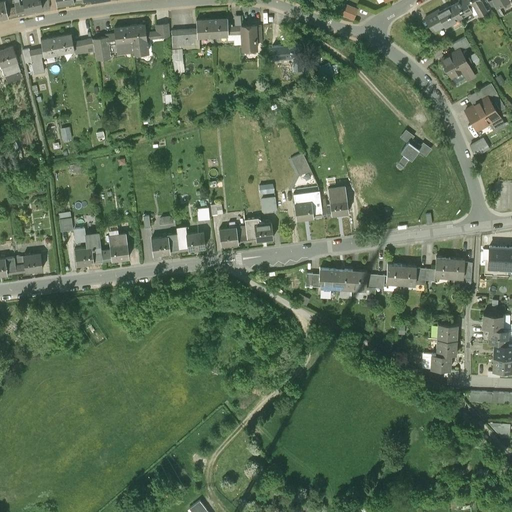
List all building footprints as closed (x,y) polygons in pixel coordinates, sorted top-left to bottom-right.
[(40,0),(22,0),(24,6),(25,12),(43,8),(40,0)] [(460,0),(461,1),(451,7),(458,19),(472,11),(469,6),(473,4),(480,16),(487,12),(480,0),(479,0),(460,0)] [(357,9),(342,3),(338,14),(353,20),(357,9)] [(17,14),(25,12),(24,6),(15,7),(17,14)] [(8,16),(17,14),(15,7),(6,10),(8,16)] [(439,11),(425,18),(433,32),(444,26),(444,27),(458,19),(451,7),(440,13),(439,11)] [(227,18),(211,19),(212,36),(227,35),(227,40),(234,39),(234,33),(241,33),(241,26),(227,26),(227,18)] [(211,19),(196,19),(196,28),(197,37),(212,36),(211,19)] [(145,24),(130,26),(133,52),(133,55),(148,53),(147,40),(161,38),(160,31),(157,31),(146,33),(145,24)] [(166,38),(169,37),(169,24),(156,25),(157,31),(160,31),(161,38),(166,38)] [(256,43),(255,25),(241,26),(241,33),(242,44),(243,49),(256,48),(255,43),(256,43)] [(116,36),(102,38),(103,45),(116,43),(118,53),(133,52),(130,26),(114,27),(116,36)] [(197,37),(196,28),(177,29),(178,44),(194,43),(194,37),(197,37)] [(234,33),(234,39),(234,45),(242,44),(241,33),(234,33)] [(71,34),(56,37),(59,54),(74,51),(75,54),(88,52),(86,39),(73,42),(71,34)] [(465,36),(451,43),(456,51),(459,49),(469,44),(465,36)] [(56,37),(41,40),(43,48),(29,51),(31,62),(34,73),(44,71),(41,56),(44,55),(45,57),(59,54),(56,37)] [(88,52),(95,51),(93,38),(86,39),(88,52)] [(118,58),(118,53),(116,43),(103,45),(102,38),(93,38),(95,51),(96,60),(118,58)] [(301,44),(273,46),(273,60),(292,59),(293,71),(301,70),(301,57),(302,57),(301,44)] [(13,46),(0,50),(0,65),(1,65),(2,67),(5,76),(8,84),(23,78),(18,61),(13,46)] [(26,63),(31,62),(29,51),(28,48),(23,49),(26,63)] [(467,80),(474,76),(459,49),(456,51),(441,59),(444,65),(443,68),(445,72),(448,72),(451,76),(462,71),(467,80)] [(330,66),(329,63),(319,66),(323,80),(335,76),(334,71),(339,70),(337,63),(330,66)] [(491,82),(475,91),(479,98),(478,98),(480,101),(487,97),(497,92),(491,82)] [(499,116),(487,97),(480,101),(465,110),(477,129),(490,122),(495,130),(504,125),(499,116)] [(71,140),(68,127),(60,129),(63,142),(71,140)] [(414,135),(405,129),(399,137),(407,142),(400,152),(403,154),(396,162),(396,165),(399,168),(401,167),(405,163),(409,158),(412,160),(419,150),(426,156),(431,149),(423,142),(420,145),(412,138),(414,135)] [(104,139),(102,132),(96,134),(97,140),(104,139)] [(474,158),(488,150),(481,139),(470,146),(474,158)] [(302,154),(291,159),(300,177),(311,172),(302,154)] [(81,164),(69,166),(71,174),(82,172),(81,164)] [(274,193),(273,184),(259,186),(260,195),(274,193)] [(345,185),(328,187),(330,205),(331,208),(332,215),(349,213),(345,185)] [(319,191),(294,194),(295,205),(294,205),(296,219),(322,216),(321,209),(320,201),(319,191)] [(260,199),(262,212),(277,210),(275,196),(260,199)] [(321,209),(331,208),(330,205),(327,206),(326,200),(320,201),(321,209)] [(210,205),(211,215),(223,214),(222,203),(210,205)] [(384,215),(393,215),(392,207),(384,208),(384,215)] [(208,208),(197,209),(198,221),(209,219),(208,208)] [(322,216),(332,215),(331,208),(321,209),(322,216)] [(70,218),(70,212),(58,214),(61,231),(72,230),(70,218)] [(248,219),(244,220),(245,227),(247,241),(261,240),(273,238),(272,223),(259,225),(258,218),(248,219)] [(106,234),(99,235),(102,261),(104,261),(111,260),(129,257),(126,233),(118,234),(117,225),(109,226),(109,228),(106,229),(106,234)] [(204,232),(187,234),(186,227),(176,228),(178,244),(179,251),(206,247),(204,232)] [(245,227),(219,230),(221,245),(233,243),(247,241),(245,227)] [(87,248),(74,249),(76,264),(102,261),(99,235),(99,233),(85,235),(87,248)] [(169,237),(151,239),(153,254),(164,252),(179,251),(178,244),(170,245),(169,237)] [(511,248),(489,247),(489,250),(488,262),(488,271),(511,272),(511,248)] [(40,254),(14,257),(16,273),(31,271),(42,269),(40,254)] [(14,257),(0,259),(0,274),(16,273),(14,257)] [(435,269),(435,276),(450,277),(451,258),(436,258),(435,269)] [(451,258),(450,277),(456,277),(456,275),(463,275),(464,262),(464,259),(451,258)] [(471,262),(464,262),(463,275),(463,278),(471,278),(471,262)] [(393,283),(393,281),(400,281),(401,265),(388,264),(387,283),(393,283)] [(400,281),(400,284),(408,284),(408,281),(414,281),(414,284),(415,284),(416,268),(416,265),(401,265),(400,281)] [(337,288),(338,270),(338,269),(319,268),(319,274),(319,280),(321,281),(320,287),(320,289),(320,295),(330,296),(331,288),(337,288)] [(426,268),(416,268),(415,284),(425,285),(425,280),(426,268)] [(435,269),(426,268),(425,280),(434,281),(435,276),(435,269)] [(337,288),(351,289),(352,270),(338,270),(337,288)] [(366,274),(366,271),(352,270),(351,289),(365,290),(365,287),(366,274)] [(319,274),(312,273),(306,273),(305,286),(320,287),(321,281),(319,280),(319,274)] [(366,274),(365,287),(376,288),(376,275),(366,274)] [(376,275),(376,288),(383,288),(384,276),(376,275)] [(310,298),(299,293),(295,302),(305,307),(310,298)] [(502,329),(502,315),(482,314),(481,328),(488,328),(502,329)] [(437,339),(456,340),(457,324),(437,323),(437,339)] [(507,343),(508,329),(502,329),(488,328),(487,342),(494,343),(507,343)] [(450,354),(455,355),(456,340),(437,339),(436,354),(450,354)] [(511,357),(511,343),(507,343),(494,343),(493,357),(511,357)] [(430,369),(449,370),(450,354),(436,354),(431,353),(430,369)] [(511,372),(511,365),(511,357),(493,357),(492,371),(499,371),(511,372)] [(209,511),(199,498),(189,506),(193,511),(209,511)]
